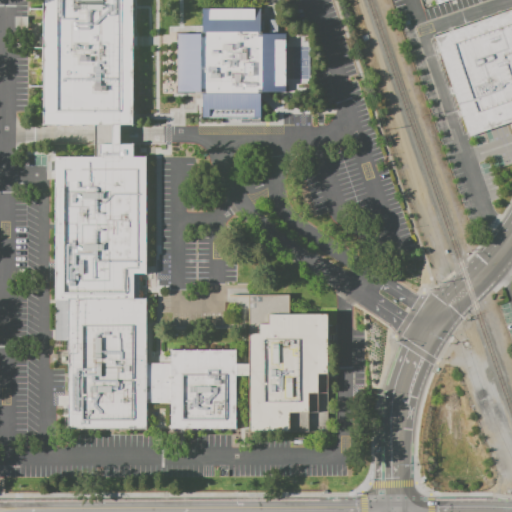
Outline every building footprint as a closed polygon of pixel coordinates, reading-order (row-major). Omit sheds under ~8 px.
[(38,0),(38,127),(108,127),(120,127),(136,127),(136,0),(38,0)] [(434,36),(511,8),(511,121),(470,136),(434,36)] [(200,10),(259,11),(259,35),(285,35),(285,96),(262,96),(261,121),(199,121),(199,95),(174,95),(175,34),(200,34),(200,10)] [(14,32),(14,18),(27,18),(27,32),(14,32)] [(108,127),(108,142),(98,142),(98,153),(133,154),(133,143),(119,143),(120,127),(108,127)] [(50,153),(98,153),(133,154),(148,154),(148,238),(148,276),(132,276),(132,298),(53,298),(53,187),(50,187),(50,153)] [(247,296),(288,296),(288,314),(327,313),(328,431),(248,431),(247,296)] [(66,299),(144,299),(145,428),(66,428),(66,299)] [(239,345),(239,433),(165,433),(165,402),(145,402),(145,361),(147,361),(147,355),(165,355),(165,345),(239,345)]
